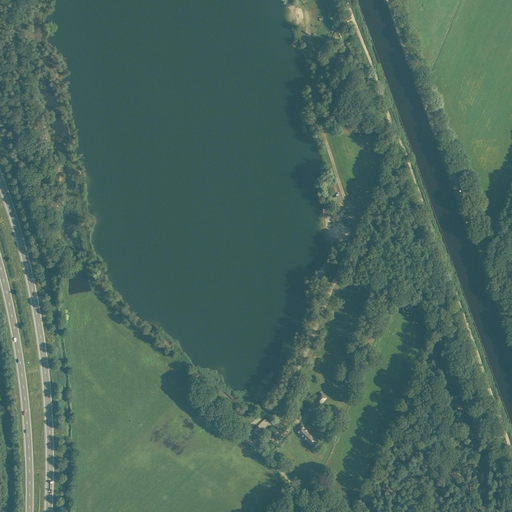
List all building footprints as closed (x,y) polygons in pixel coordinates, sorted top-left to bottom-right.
[(332,197),(335,206),(342,204),(339,194),(332,197)] [(361,342),(370,347),(375,339),(365,334),(361,342)] [(321,392),(314,399),(320,405),(327,398),(321,392)] [(310,404),(300,414),(305,419),(315,409),(310,404)] [(301,424),(298,426),(295,430),(305,440),(306,439),(311,445),(313,442),(316,445),(318,442),(308,432),(309,431),(301,424)]
